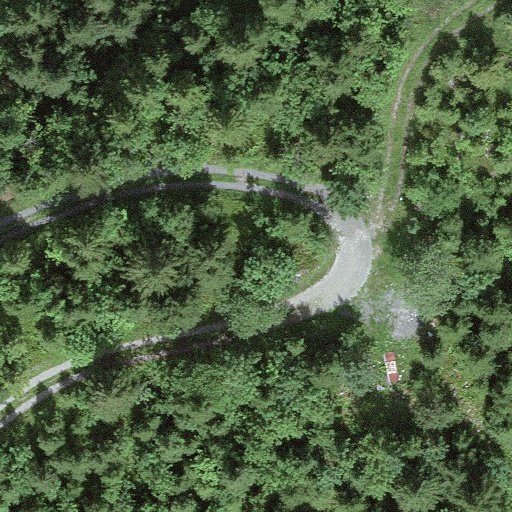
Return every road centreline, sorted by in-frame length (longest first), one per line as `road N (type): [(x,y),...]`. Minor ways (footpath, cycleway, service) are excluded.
road 1 (track): [(0,417),(32,388),(92,359),(301,306),(338,284),(378,194),(386,112),(403,67),(468,0)]
road 2 (track): [(358,243),(331,203),(286,179),(216,172),(67,195),(0,229)]
